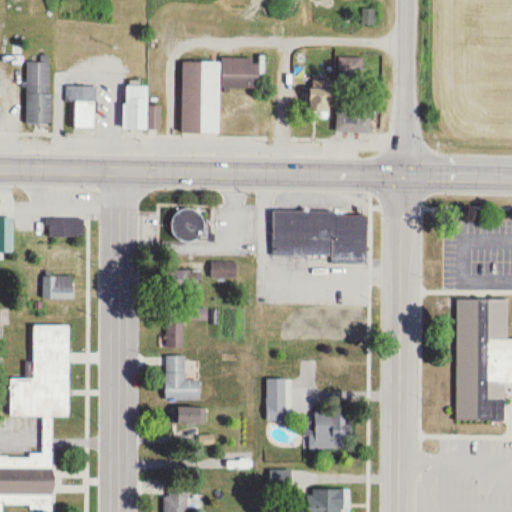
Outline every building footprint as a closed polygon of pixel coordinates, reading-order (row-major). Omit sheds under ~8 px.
[(372,10),(363,9),(361,23),(371,24),(372,10)] [(177,52),(178,124),(216,126),(216,52),(177,52)] [(363,58),(338,58),(338,81),(363,81),(363,58)] [(51,61),(26,61),(26,125),(51,125),(51,61)] [(121,76),(141,76),(140,122),(119,120),(121,76)] [(309,117),(326,120),(334,84),(316,80),(309,117)] [(97,87),(67,87),(67,101),(75,101),(75,130),(96,130),(97,87)] [(337,130),(370,131),(371,110),(337,109),(337,130)] [(203,214),(199,210),(195,208),(189,206),(184,207),(179,209),(175,212),(172,217),(171,223),(172,229),(175,234),(179,238),(185,240),(191,240),(196,238),(201,235),(204,230),(205,225),(205,219),(203,214)] [(272,207),(270,252),(367,256),(367,211),(272,207)] [(13,217),(0,216),(0,252),(13,252),(13,217)] [(46,238),(84,238),(84,219),(46,219),(46,238)] [(237,262),(210,262),(210,278),(237,278),(237,262)] [(169,284),(199,284),(199,271),(169,271),(169,284)] [(42,300),(73,300),(73,275),(42,275),(42,300)] [(454,419),(456,295),(509,296),(509,338),(511,338),(511,384),(507,384),(507,420),(454,419)] [(184,347),(183,320),(207,320),(207,308),(165,308),(166,347),(184,347)] [(11,378),(11,414),(70,416),(70,319),(31,319),(32,379),(11,378)] [(319,336),(319,321),(301,321),(301,336),(319,336)] [(348,355),(323,355),(323,377),(348,377),(348,355)] [(165,400),(200,400),(200,380),(185,380),(185,356),(165,356),(165,400)] [(267,420),(286,420),(285,400),(284,400),(284,384),(266,384),(267,420)] [(176,423),(205,423),(205,407),(176,407),(176,423)] [(309,412),(310,449),(351,448),(351,411),(309,412)] [(0,448),(0,498),(50,500),(47,450),(0,448)] [(343,511),(344,488),(309,488),(308,511),(343,511)] [(186,511),(186,491),(163,491),(162,511),(186,511)]
